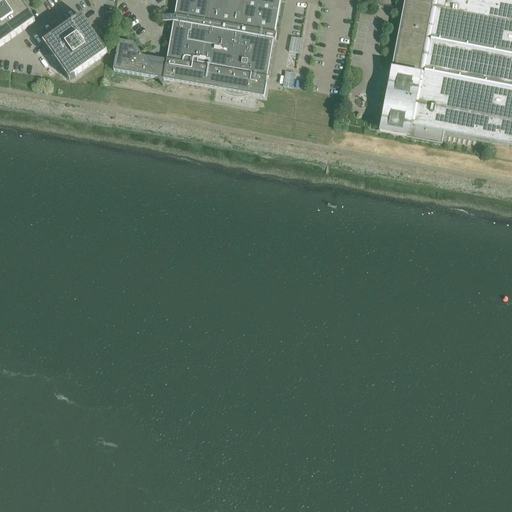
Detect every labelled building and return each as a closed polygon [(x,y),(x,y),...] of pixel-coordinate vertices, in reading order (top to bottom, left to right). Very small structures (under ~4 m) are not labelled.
[(0,0),(0,47),(35,23),(19,0),(0,0)] [(264,98),(266,89),(267,80),(269,80),(276,35),(275,35),(281,0),(177,0),(175,17),(161,15),(160,21),(175,24),(168,62),(167,61),(167,62),(143,57),(134,45),(119,42),(114,72),(157,80),(163,88),(164,81),(221,91),(225,93),(230,96),(234,97),(239,97),(244,97),(248,96),(264,98)] [(444,134),(511,147),(511,0),(510,0),(405,0),(404,10),(405,10),(406,10),(383,131),(406,136),(406,138),(442,145),(444,134)] [(82,18),(48,41),(45,43),(52,53),(46,57),(55,69),(60,65),(71,80),(107,54),(82,18)] [(294,86),(295,74),(287,73),(286,86),(294,86)]
